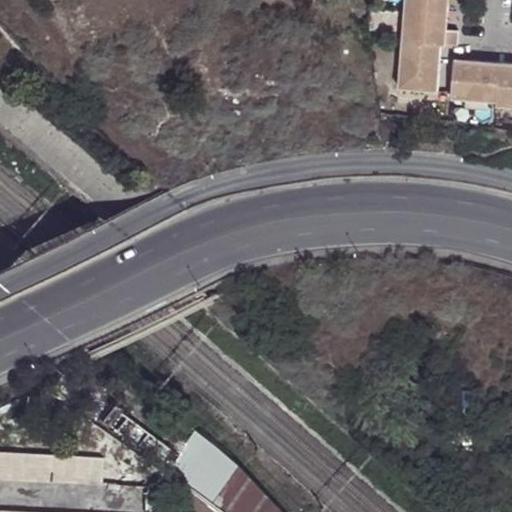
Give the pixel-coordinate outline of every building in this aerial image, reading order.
[(397,0),(389,86),(428,90),(433,46),(448,47),(449,32),(439,30),(441,0),(397,0)] [(511,54),(508,55),(507,66),(445,60),(442,92),(441,98),(486,102),(485,107),(511,109),(511,54)] [(284,511),(233,458),(235,456),(198,425),(179,454),(180,455),(170,475),(209,503),(220,511),(284,511)] [(104,458),(0,452),(0,477),(103,483),(104,458)] [(220,511),(209,503),(170,475),(167,473),(167,487),(167,511),(220,511)]
